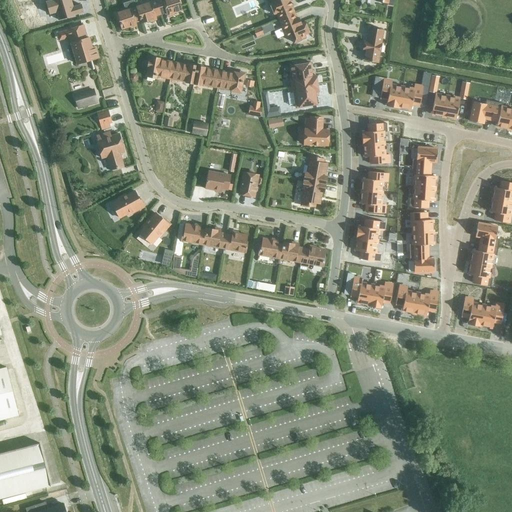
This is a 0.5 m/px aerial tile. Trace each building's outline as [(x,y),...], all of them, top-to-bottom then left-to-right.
[(44,5),(44,7),(45,11),(46,12),(49,13),(49,14),(55,12),(57,20),(83,12),(80,4),(72,7),(70,0),(65,2),(63,0),(50,0),(45,2),(46,3),(44,5)] [(124,10),(115,13),(118,23),(119,23),(121,29),(136,25),(135,22),(140,21),(136,7),(133,0),(132,0),(122,3),(124,10)] [(161,14),(156,0),(136,7),(140,21),(141,23),(155,18),(155,16),(161,14)] [(156,0),(161,14),(166,13),(167,15),(181,10),(179,4),(180,3),(179,0),(156,0)] [(278,19),(294,13),(291,7),(292,7),(289,1),(291,0),(290,0),(270,0),(272,3),(269,4),(273,14),(276,13),(278,19)] [(296,19),(294,13),(278,19),(285,37),(290,35),(293,43),(299,40),(299,39),(305,37),(304,34),(309,32),(305,22),(300,24),(298,18),(296,19)] [(83,25),(65,30),(68,38),(69,43),(68,44),(75,66),(98,58),(94,46),(91,48),(88,38),(87,38),(83,25)] [(261,27),(254,30),(256,37),(264,34),(261,27)] [(364,41),(362,50),(366,51),(364,60),(377,62),(379,53),(381,44),(380,44),(383,30),(370,28),(367,42),(364,41)] [(170,79),(174,62),(159,60),(159,58),(151,57),(150,60),(148,60),(147,68),(146,77),(156,78),(156,76),(170,79)] [(174,62),(170,79),(185,82),(193,84),(196,66),(188,65),(174,62)] [(310,63),(288,66),(290,78),(289,79),(291,87),(317,83),(316,75),(312,76),(310,63)] [(196,66),(193,84),(201,85),(217,88),(220,71),(204,68),(204,67),(196,66)] [(220,71),(217,88),(230,90),(230,91),(240,93),(242,79),(244,80),(245,73),(238,72),(238,73),(233,72),(233,73),(220,71)] [(129,76),(128,79),(130,82),(134,83),(136,81),(137,77),(135,75),(132,74),(129,76)] [(383,80),(380,98),(387,99),(386,106),(398,108),(399,107),(398,107),(402,88),(391,86),(391,82),(383,80)] [(288,92),(287,93),(288,105),(294,104),(294,106),(297,108),(301,108),(301,107),(308,106),(316,104),(314,89),(318,88),(317,83),(291,87),(287,88),(288,92)] [(402,88),(398,107),(399,107),(410,109),(411,103),(419,105),(422,87),(414,86),(413,90),(402,88)] [(93,90),(74,96),(78,109),(97,103),(93,90)] [(267,92),(261,93),(265,118),(278,116),(276,107),(269,108),(267,92)] [(219,94),(216,107),(222,108),(225,95),(219,94)] [(435,95),(431,114),(443,117),(447,97),(435,95)] [(447,97),(443,117),(456,119),(459,99),(447,97)] [(473,102),(469,121),(482,124),(483,118),(490,119),(494,102),(486,100),(485,104),(473,102)] [(206,111),(206,101),(195,101),(195,111),(206,111)] [(253,101),(252,106),(255,107),(254,116),(260,117),(261,108),(258,108),(259,102),(253,101)] [(494,102),(490,119),(497,121),(496,127),(508,129),(511,110),(511,109),(501,107),(502,103),(494,102)] [(111,123),(108,110),(96,114),(101,130),(110,127),(108,124),(111,123)] [(309,119),(305,119),(304,129),(303,144),(327,145),(328,130),(321,130),(322,118),(309,117),(309,119)] [(275,120),(267,121),(268,129),(276,128),(275,120)] [(369,132),(361,132),(362,145),(363,145),(363,144),(383,143),(382,132),(386,132),(386,123),(368,124),(369,132)] [(193,124),(191,133),(205,136),(207,126),(193,124)] [(97,142),(96,143),(101,160),(106,159),(110,172),(123,168),(119,155),(124,153),(118,136),(106,140),(104,135),(96,138),(97,142)] [(383,143),(363,144),(363,145),(364,157),(370,156),(370,164),(388,163),(388,155),(384,155),(383,143)] [(412,159),(411,167),(429,168),(430,161),(436,162),(437,149),(417,148),(416,159),(412,159)] [(304,165),(302,172),(304,173),(303,180),(325,184),(326,177),(324,176),(326,164),(322,163),(323,159),(310,157),(308,166),(304,165)] [(411,167),(411,175),(415,176),(414,187),(434,188),(435,176),(429,176),(429,168),(411,167)] [(243,172),(239,194),(254,197),(258,175),(254,174),(253,172),(248,171),(246,173),(243,172)] [(362,179),(361,191),(381,193),(382,182),(386,182),(387,173),(369,172),(368,179),(362,179)] [(207,174),(204,188),(220,191),(221,188),(228,190),(229,190),(230,183),(231,178),(207,174)] [(324,184),(303,180),(302,187),(304,188),(301,205),(314,207),(315,203),(319,204),(321,191),(323,191),(324,184)] [(494,188),(492,200),(511,203),(511,200),(511,183),(501,181),(500,189),(494,188)] [(409,198),(409,207),(427,208),(427,201),(433,201),(434,188),(414,187),(413,199),(409,198)] [(134,191),(111,203),(119,218),(135,209),(136,211),(143,207),(138,197),(137,197),(134,191)] [(361,191),(360,204),(366,204),(365,212),(383,213),(384,205),(380,204),(381,193),(361,191)] [(492,200),(490,212),(496,213),(494,220),(508,223),(511,203),(492,200)] [(426,212),(412,213),(412,233),(432,232),(432,220),(426,220),(426,212)] [(155,213),(138,233),(151,244),(163,230),(164,231),(170,224),(161,217),(160,218),(155,213)] [(357,226),(355,239),(357,239),(357,238),(376,241),(378,230),(382,231),(383,222),(365,220),(364,227),(357,226)] [(477,223),(475,236),(481,237),(479,244),(497,247),(499,239),(495,238),(497,227),(477,223)] [(202,245),(205,230),(199,229),(199,227),(185,224),(184,231),(182,231),(180,241),(202,245)] [(223,248),(225,234),(219,233),(220,231),(205,228),(205,230),(202,245),(223,248)] [(413,244),(409,244),(409,253),(427,252),(427,245),(433,245),(432,232),(412,233),(413,244)] [(231,235),(225,234),(223,248),(245,252),(247,242),(245,242),(247,235),(232,233),(231,235)] [(282,244),(277,243),(277,241),(262,238),(261,245),(260,245),(258,255),(280,259),(282,244)] [(357,239),(355,251),(361,252),(360,259),(377,262),(378,255),(374,255),(376,241),(357,238),(357,239)] [(282,244),(280,259),(300,263),(303,248),(297,247),(297,245),(283,242),(282,244)] [(472,250),(470,262),(490,266),(492,255),(496,255),(497,247),(479,244),(478,251),(472,250)] [(309,249),(303,248),(300,263),(322,267),(324,256),(323,256),(324,250),(309,247),(309,249)] [(427,252),(409,253),(409,261),(413,261),(413,272),(433,272),(433,259),(427,259),(427,252)] [(193,258),(191,270),(196,271),(199,254),(197,253),(193,258)] [(173,256),(173,268),(179,269),(181,257),(173,256)] [(470,262),(468,274),(474,276),(472,283),(490,286),(492,278),(488,277),(490,266),(470,262)] [(347,274),(345,284),(352,285),(349,298),(357,299),(356,305),(368,307),(368,306),(372,285),(361,283),(361,279),(353,278),(354,275),(347,274)] [(372,285),(368,306),(380,308),(382,301),(389,303),(392,285),(384,283),(383,287),(372,285)] [(285,286),(283,295),(293,296),(294,288),(285,286)] [(398,286),(395,304),(403,305),(402,311),(414,313),(417,294),(406,291),(407,288),(398,286)] [(417,294),(414,313),(426,315),(427,309),(434,311),(438,293),(429,292),(429,296),(417,294)] [(461,293),(459,301),(463,302),(461,316),(468,317),(467,324),(480,326),(483,306),(472,304),(473,300),(464,298),(465,294),(461,293)] [(483,306),(480,326),(485,327),(485,326),(492,327),(493,322),(500,323),(504,305),(495,304),(494,308),(483,306)] [(6,367),(0,368),(0,419),(18,415),(6,367)] [(448,435),(449,447),(462,446),(461,433),(448,435)] [(39,443),(0,453),(0,498),(50,486),(39,443)] [(44,502),(25,508),(25,511),(64,511),(62,504),(46,509),(44,502)]
